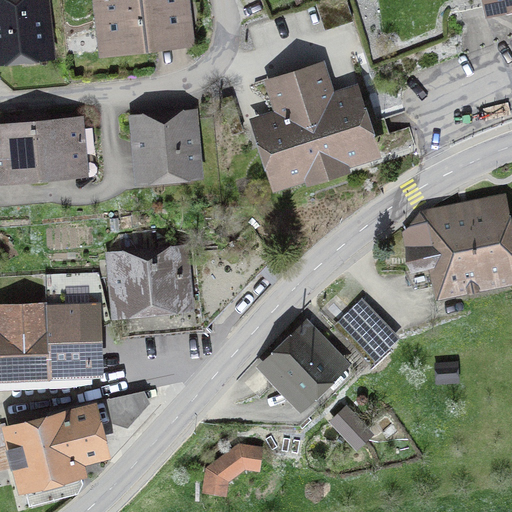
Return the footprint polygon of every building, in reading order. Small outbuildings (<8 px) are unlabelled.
[(0,55),(44,51),(39,0),(0,4),(0,55)] [(187,0),(91,0),(99,56),(194,44),(187,0)] [(320,31),(348,22),(340,0),(321,0),(311,4),(320,31)] [(511,7),(511,0),(484,0),(487,13),(511,7)] [(401,112),(360,125),(350,93),(330,99),(320,68),(272,83),(282,114),(257,122),(276,180),(380,147),(377,138),(406,128),(401,112)] [(240,131),(229,98),(218,101),(230,135),(240,131)] [(201,176),(195,111),(130,116),(135,181),(201,176)] [(34,115),(39,173),(78,170),(76,156),(90,154),(88,129),(74,130),(72,112),(34,115)] [(0,176),(39,173),(34,115),(0,117),(0,176)] [(511,282),(511,233),(505,195),(423,211),(401,232),(407,266),(425,263),(432,294),(443,292),(444,296),(511,282)] [(117,278),(121,332),(204,326),(272,257),(251,226),(225,250),(158,255),(156,230),(133,232),(135,256),(105,258),(106,279),(117,278)] [(43,275),(44,306),(0,307),(1,331),(0,330),(0,372),(88,370),(87,331),(108,322),(96,273),(43,275)] [(355,304),(347,312),(331,295),(302,323),(317,339),(311,345),(300,333),(259,373),(256,370),(241,385),(255,400),(270,384),(292,407),(347,354),(359,366),(388,339),(355,304)] [(347,399),(327,418),(356,447),(376,428),(347,399)] [(1,427),(19,494),(89,476),(85,462),(108,456),(94,403),(1,427)] [(223,491),(224,479),(243,465),(256,467),(259,451),(239,448),(209,470),(207,489),(223,491)]
